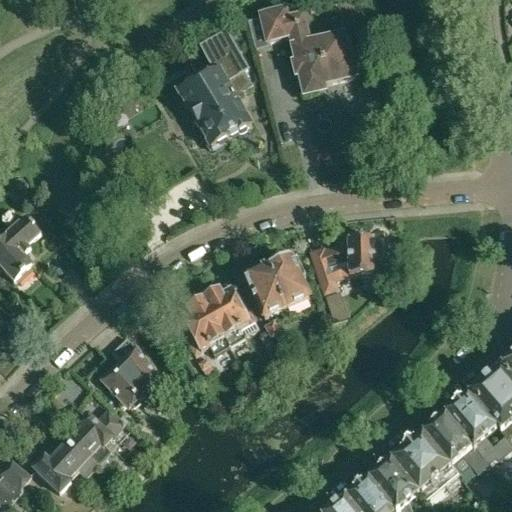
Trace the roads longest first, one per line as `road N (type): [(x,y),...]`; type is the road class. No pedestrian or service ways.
road 1 (residential): [(0,408),(101,308),(224,231),(332,203),(508,186)]
road 2 (residential): [(494,342),(288,511)]
road 3 (residential): [(508,186),(472,0)]
